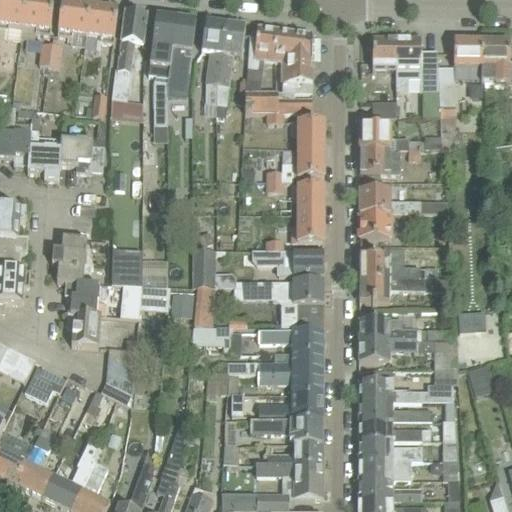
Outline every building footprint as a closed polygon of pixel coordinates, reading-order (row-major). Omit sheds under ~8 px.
[(0,0),(0,32),(8,34),(9,29),(23,31),(26,2),(9,0),(0,0)] [(50,39),(54,5),(26,2),(23,31),(36,33),(35,37),(50,39)] [(58,40),(63,41),(62,48),(84,51),(86,39),(90,10),(62,6),(58,40)] [(117,14),(90,10),(86,39),(98,41),(98,45),(113,47),(117,14)] [(117,74),(115,73),(111,104),(127,106),(134,47),(143,49),(147,18),(125,15),(117,74)] [(153,131),(167,131),(167,87),(168,88),(168,82),(176,22),(157,19),(153,49),(161,50),(157,85),(152,85),(153,131)] [(192,55),(196,24),(176,22),(168,82),(179,84),(183,53),(192,55)] [(202,55),(211,56),(207,85),(205,85),(204,108),(216,108),(216,94),(218,88),(226,28),(206,25),(202,55)] [(216,121),(226,121),(227,95),(228,95),(232,60),(241,61),(245,31),(226,28),(218,88),(216,94),(216,108),(216,121)] [(266,118),(283,118),(311,118),(312,103),(278,103),(278,97),(262,97),(264,66),(281,67),(281,85),(288,85),(288,93),(293,93),(292,98),(312,98),(312,39),(258,32),(257,42),(250,41),(249,61),(248,73),(245,97),(246,97),(245,117),(266,118)] [(372,74),(392,74),(395,74),(395,44),(372,44),(372,74)] [(420,56),(420,44),(395,44),(395,74),(395,96),(408,96),(408,84),(419,84),(420,97),(439,97),(438,88),(436,56),(420,56)] [(453,84),(468,84),(482,84),(482,69),(481,69),(482,44),(454,44),(453,84)] [(511,87),(511,65),(510,66),(510,45),(482,44),(481,69),(482,69),(482,84),(482,86),(494,86),(494,88),(511,87)] [(39,70),(47,71),(49,71),(52,50),(42,48),(39,70)] [(62,51),(52,50),(49,71),(47,85),(56,86),(62,51)] [(439,97),(440,123),(441,123),(456,122),(454,88),(438,88),(439,97)] [(93,120),(93,121),(103,122),(106,101),(96,100),(94,116),(93,120)] [(395,123),(395,110),(395,107),(372,106),(372,123),(395,123)] [(283,128),(283,118),(266,118),(266,128),(283,128)] [(28,171),(27,177),(44,178),(44,185),(59,186),(60,169),(61,154),(60,154),(37,152),(39,121),(32,120),(31,128),(28,171)] [(0,163),(14,164),(14,171),(28,171),(31,128),(30,128),(15,126),(13,139),(0,138),(0,163)] [(61,143),(60,154),(61,154),(60,169),(76,170),(76,177),(91,178),(91,174),(103,175),(105,151),(106,127),(98,126),(98,141),(93,145),(73,144),(61,143)] [(298,140),(298,154),(324,154),(324,126),(293,126),(293,140),(298,140)] [(399,155),(407,155),(420,155),(421,155),(421,146),(408,145),(403,142),(390,142),(390,131),(360,131),(360,155),(399,155)] [(424,142),(424,155),(443,155),(441,141),(424,142)] [(266,176),(265,185),(283,186),(283,187),(293,187),(293,183),(324,183),(324,154),(298,154),(298,169),(294,169),(294,168),(281,168),(281,176),(266,176)] [(360,179),(399,179),(399,155),(360,155),(360,179)] [(407,155),(407,166),(420,166),(420,162),(420,155),(407,155)] [(244,174),(243,185),(255,185),(255,174),(244,174)] [(283,186),(265,185),(265,196),(283,196),(283,187),(283,186)] [(298,205),(298,219),(324,219),(324,191),(293,191),(293,205),(298,205)] [(361,195),(360,195),(360,218),(390,219),(407,219),(421,219),(446,220),(445,207),(390,206),(391,195),(380,195),(361,195)] [(0,243),(18,244),(19,228),(25,228),(26,214),(0,211),(0,243)] [(390,219),(360,218),(360,243),(380,243),(390,243),(390,220),(390,219)] [(324,248),(324,219),(298,219),(298,233),(292,233),(292,248),(324,248)] [(407,219),(407,229),(420,230),(421,219),(407,219)] [(214,246),(210,234),(197,239),(201,250),(214,246)] [(90,281),(92,266),(85,265),(87,244),(63,242),(62,254),(53,253),(52,268),(58,269),(57,286),(66,287),(66,286),(83,288),(83,287),(83,280),(90,281)] [(0,275),(20,276),(21,260),(27,260),(28,245),(18,244),(0,243),(0,275)] [(283,245),(265,245),(265,255),(283,255),(283,245)] [(430,245),(430,253),(451,253),(451,245),(430,245)] [(155,247),(144,247),(144,289),(165,289),(165,270),(155,270),(155,247)] [(360,259),(359,282),(420,282),(434,282),(434,271),(420,271),(404,271),(404,253),(389,253),(389,259),(379,259),(360,259)] [(215,291),(215,292),(216,292),(216,254),(191,254),(191,292),(196,292),(196,291),(215,291)] [(252,267),(257,272),(259,272),(277,272),(277,279),(323,280),(323,256),(283,255),(265,255),(262,255),(252,255),(252,267)] [(143,262),(114,261),(114,290),(132,290),(141,291),(142,291),(143,291),(143,270),(143,262)] [(20,276),(0,275),(0,318),(3,319),(4,307),(22,308),(23,291),(29,291),(30,276),(20,276)] [(359,282),(359,307),(372,307),(390,307),(390,295),(409,295),(451,295),(451,292),(451,282),(434,282),(420,282),(359,282)] [(71,301),(70,317),(70,318),(96,320),(96,319),(99,288),(83,287),(83,288),(66,286),(66,287),(65,301),(71,301)] [(273,305),(281,310),(293,309),(296,309),(296,319),(288,319),(284,324),(284,332),(323,332),(323,287),(235,286),(235,306),(273,305)] [(139,314),(140,314),(142,291),(141,291),(132,290),(129,322),(138,323),(139,314)] [(143,291),(142,291),(140,314),(167,316),(169,291),(167,291),(167,292),(143,291)] [(194,330),(211,332),(215,292),(215,291),(196,291),(196,292),(194,330)] [(173,298),(171,320),(191,322),(193,300),(173,298)] [(70,318),(70,317),(68,317),(66,332),(73,333),(71,350),(97,352),(100,319),(96,319),(96,320),(70,318)] [(460,336),(486,334),(485,318),(459,320),(460,336)] [(359,345),(453,346),(453,334),(417,334),(400,334),(400,323),(359,323),(359,345)] [(223,350),(223,356),(229,356),(230,333),(194,333),(192,350),(223,350)] [(232,337),(232,333),(230,333),(229,356),(229,359),(240,359),(240,337),(232,337)] [(259,347),(292,348),(292,358),(323,357),(323,336),(259,336),(259,347)] [(111,364),(113,365),(134,374),(136,355),(136,343),(126,342),(125,354),(110,353),(109,364),(111,364)] [(433,355),(433,376),(455,375),(457,375),(456,373),(455,346),(453,346),(359,345),(359,366),(390,366),(390,356),(417,356),(433,355)] [(0,376),(10,381),(21,358),(8,352),(2,363),(0,367),(0,376)] [(237,378),(247,378),(257,378),(257,379),(323,379),(323,357),(292,358),(292,368),(229,368),(228,378),(237,378)] [(108,375),(112,377),(132,388),(134,374),(113,365),(108,375)] [(475,402),(495,395),(487,370),(467,376),(475,402)] [(65,385),(37,371),(25,397),(46,408),(52,395),(59,398),(65,385)] [(457,375),(455,375),(457,388),(467,388),(466,372),(463,373),(463,372),(456,373),(457,375)] [(112,377),(107,387),(131,400),(132,388),(112,377)] [(208,377),(207,398),(227,398),(228,378),(215,377),(208,377)] [(359,386),(359,407),(392,407),(420,407),(443,406),(443,407),(454,407),(454,406),(452,406),(452,380),(449,377),(423,378),(423,390),(426,390),(427,396),(392,396),(392,386),(359,386)] [(227,398),(231,398),(231,399),(237,399),(237,398),(237,378),(228,378),(227,398)] [(257,389),(292,389),(292,399),(323,400),(323,379),(257,379),(257,389)] [(102,398),(103,399),(130,411),(131,400),(107,387),(102,398)] [(98,410),(103,399),(102,398),(96,395),(90,407),(98,410)] [(323,421),(323,400),(292,399),(292,410),(259,410),(259,420),(323,421)] [(90,407),(86,416),(96,421),(101,412),(98,410),(90,407)] [(392,415),(392,407),(359,407),(359,427),(392,427),(432,427),(432,415),(421,415),(392,415)] [(444,425),(441,425),(441,427),(455,427),(454,407),(443,407),(444,425)] [(158,486),(160,487),(156,497),(165,500),(160,511),(172,511),(175,505),(174,505),(180,489),(177,488),(185,425),(180,424),(158,486)] [(251,424),(251,437),(289,437),(289,445),(294,445),(294,447),(323,447),(323,425),(251,424)] [(429,445),(430,435),(392,435),(392,427),(359,427),(359,446),(392,446),(420,446),(420,445),(429,445)] [(456,446),(455,427),(441,427),(441,446),(456,446)] [(112,437),(109,448),(117,450),(120,439),(112,437)] [(39,439),(34,449),(47,455),(52,445),(39,439)] [(0,481),(15,489),(26,467),(30,459),(24,456),(16,458),(7,448),(1,445),(0,447),(0,481)] [(421,454),(392,454),(392,446),(359,446),(359,466),(411,466),(421,466),(421,454)] [(457,466),(456,446),(441,446),(442,466),(457,466)] [(267,469),(323,469),(323,447),(294,447),(294,459),(263,459),(263,464),(267,464),(267,469)] [(222,470),(237,470),(238,451),(223,451),(222,470)] [(76,470),(79,472),(70,489),(54,481),(43,503),(62,511),(72,511),(94,468),(95,466),(82,460),(76,470)] [(94,501),(108,473),(95,466),(94,468),(72,511),(108,511),(110,509),(94,501)] [(392,485),(411,485),(411,466),(359,466),(359,485),(392,485)] [(442,486),(448,485),(448,486),(458,486),(457,466),(442,466),(442,486)] [(54,481),(26,467),(15,489),(43,503),(54,481)] [(153,472),(145,469),(140,480),(128,511),(126,511),(119,509),(118,511),(142,511),(152,486),(148,484),(153,472)] [(257,481),(294,481),(294,503),(322,504),(323,469),(267,469),(267,470),(257,469),(257,481)] [(420,494),(392,494),(392,485),(359,485),(358,505),(392,505),(420,505),(420,494)] [(489,503),(491,511),(505,511),(504,508),(497,485),(489,503)] [(449,505),(459,505),(458,486),(448,486),(449,504),(449,505)] [(198,511),(202,501),(197,499),(198,495),(194,493),(187,511),(198,511)] [(229,511),(230,498),(222,498),(221,511),(229,511)] [(208,503),(202,501),(198,511),(209,511),(214,501),(209,499),(208,503)] [(268,499),(258,499),(257,511),(287,511),(288,503),(288,499),(282,499),(268,499)]
